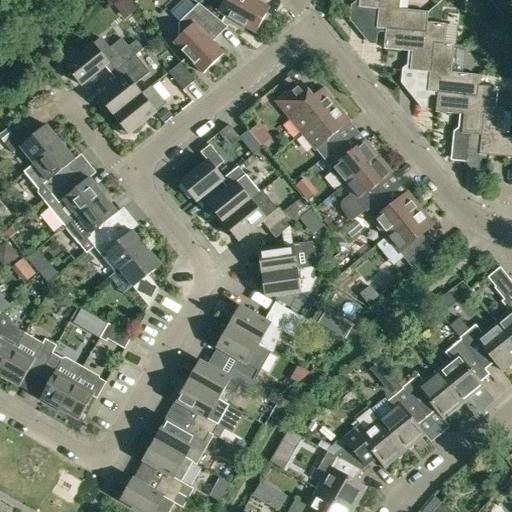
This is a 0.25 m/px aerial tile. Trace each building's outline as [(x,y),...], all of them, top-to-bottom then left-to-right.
[(270,8),(254,0),(220,0),(222,6),(218,12),(256,33),(270,8)] [(380,0),(359,0),(359,8),(365,8),(365,15),(378,16),(380,0)] [(426,33),(427,23),(428,13),(400,10),(401,0),(380,0),(378,16),(365,15),(364,22),(377,23),(377,28),(386,30),(426,33)] [(225,24),(200,4),(180,23),(179,38),(174,43),(203,74),(224,55),(213,42),(215,40),(215,33),(225,24)] [(415,78),(429,80),(433,43),(444,44),(446,25),(427,23),(426,33),(386,30),(384,50),(412,52),(410,71),(416,72),(415,78)] [(94,46),(66,68),(81,86),(105,67),(112,75),(129,61),(136,56),(137,55),(143,50),(144,49),(143,48),(137,41),(136,41),(129,46),(123,38),(102,55),(94,46)] [(454,45),(444,44),(433,43),(429,80),(415,78),(415,85),(429,87),(428,92),(438,93),(478,97),(479,86),(480,76),(451,73),(454,45)] [(100,99),(95,103),(106,116),(111,112),(114,117),(141,95),(148,90),(147,90),(147,89),(141,94),(134,86),(140,81),(143,78),(150,73),(136,56),(129,61),(112,75),(119,83),(100,99)] [(170,74),(183,91),(196,81),(183,64),(170,74)] [(465,162),(467,149),(467,142),(480,143),(484,106),(495,107),(498,88),(479,86),(478,97),(438,93),(436,112),(464,115),(462,134),(453,133),(450,160),(465,162)] [(141,95),(114,117),(119,123),(117,129),(122,135),(129,135),(165,105),(159,98),(150,87),(147,90),(148,90),(141,95)] [(288,118),(301,134),(337,105),(324,89),(308,101),(301,92),(281,107),(289,117),(288,118)] [(350,122),(337,105),(301,134),(315,151),(316,150),(324,159),(343,144),(335,135),(350,122)] [(480,150),(479,155),(511,158),(511,136),(503,136),(505,108),(495,107),(484,106),(480,143),(467,142),(467,149),(480,150)] [(166,108),(157,116),(164,125),(173,117),(166,108)] [(34,165),(61,144),(46,126),(35,135),(27,126),(5,144),(13,154),(20,148),(34,165)] [(14,136),(8,129),(0,135),(0,137),(4,142),(5,143),(14,136)] [(262,149),(248,131),(239,138),(253,156),(262,149)] [(350,153),(343,144),(324,159),(332,168),(330,169),(343,186),(379,157),(366,141),(350,153)] [(43,185),(51,195),(71,179),(63,170),(74,160),(61,144),(34,165),(25,173),(38,190),(43,185)] [(222,181),(223,180),(215,170),(220,166),(220,160),(209,146),(201,154),(208,162),(181,184),(196,202),(222,181)] [(392,174),(379,157),(343,186),(350,194),(344,199),(342,202),(342,206),(343,210),(344,212),(352,222),(365,211),(385,196),(377,186),(392,174)] [(223,180),(222,181),(228,190),(209,205),(224,223),(261,194),(239,167),(223,180)] [(65,227),(104,196),(89,179),(78,188),(71,179),(51,195),(58,204),(56,206),(55,208),(55,211),(55,213),(66,225),(64,226),(65,227)] [(261,194),(224,223),(238,241),(262,222),(268,231),(286,216),(279,207),(277,209),(263,192),(261,194)] [(392,205),(385,196),(365,211),(373,221),(373,222),(385,238),(421,209),(407,192),(392,205)] [(86,238),(94,247),(114,231),(106,222),(117,213),(104,196),(65,227),(66,228),(67,227),(77,239),(79,241),(82,241),(84,240),(86,238)] [(413,269),(432,254),(419,238),(435,226),(421,209),(385,238),(399,254),(400,253),(413,269)] [(293,224),(286,216),(268,231),(275,239),(293,224)] [(121,240),(114,231),(94,247),(101,256),(105,253),(120,271),(146,249),(132,231),(121,240)] [(262,275),(297,270),(316,267),(314,267),(312,254),(295,256),(294,247),(259,251),(262,275)] [(124,295),(133,287),(149,307),(159,289),(148,275),(160,265),(146,249),(120,271),(110,278),(124,295)] [(316,267),(297,270),(262,275),(265,297),(308,291),(314,285),(312,275),(316,267)] [(510,313),(497,324),(511,342),(511,282),(507,276),(498,284),(508,296),(501,302),(510,313)] [(368,305),(378,297),(370,286),(360,294),(368,305)] [(275,303),(270,312),(290,323),(295,314),(275,303)] [(259,345),(269,350),(271,351),(275,339),(276,338),(281,330),(300,342),(311,323),(295,314),(290,323),(270,312),(265,321),(240,307),(229,327),(259,345)] [(79,327),(86,313),(81,310),(73,324),(79,327)] [(0,376),(0,377),(18,345),(25,334),(12,326),(12,322),(12,320),(12,319),(11,318),(11,317),(10,316),(8,315),(7,315),(6,315),(5,315),(3,315),(2,316),(1,315),(0,316),(0,376)] [(352,327),(342,322),(335,334),(345,340),(352,327)] [(104,323),(96,337),(100,339),(102,337),(108,326),(104,323)] [(502,371),(511,362),(511,342),(497,324),(483,335),(476,326),(460,339),(461,341),(485,370),(494,362),(502,371)] [(125,350),(132,338),(109,325),(102,337),(125,350)] [(269,350),(259,345),(229,327),(217,347),(238,360),(233,369),(253,380),(262,363),(269,350)] [(25,334),(18,345),(0,377),(20,388),(31,368),(41,374),(53,354),(56,348),(46,343),(45,345),(25,334)] [(451,361),(438,372),(463,403),(483,387),(480,383),(489,375),(485,370),(461,341),(445,354),(451,361)] [(60,411),(78,379),(84,368),(66,357),(61,359),(53,354),(41,374),(51,379),(40,399),(60,411)] [(200,362),(189,382),(219,399),(226,387),(236,393),(240,386),(254,394),(259,384),(253,380),(233,369),(228,378),(200,362)] [(84,368),(78,379),(60,411),(79,422),(94,396),(98,399),(107,383),(100,379),(99,376),(84,368)] [(443,419),(463,403),(438,372),(424,383),(418,376),(402,389),(403,390),(426,418),(435,410),(443,419)] [(219,399),(189,382),(177,403),(198,415),(193,424),(213,435),(230,405),(219,399)] [(370,409),(404,451),(424,435),(417,426),(426,418),(403,390),(387,403),(383,398),(370,409)] [(271,391),(269,395),(278,401),(280,396),(271,391)] [(333,456),(361,471),(377,459),(384,468),(404,451),(370,409),(356,420),(360,425),(343,439),(348,446),(333,456)] [(202,454),(213,435),(193,424),(187,433),(166,421),(166,422),(162,419),(153,434),(158,436),(155,441),(185,458),(191,448),(202,454)] [(289,430),(281,445),(293,452),(301,437),(289,430)] [(155,441),(143,461),(165,473),(160,482),(179,493),(189,499),(194,490),(180,482),(191,462),(185,458),(155,441)] [(355,482),(361,471),(333,456),(327,452),(317,470),(325,475),(317,490),(352,510),(365,487),(355,482)] [(154,492),(133,480),(121,501),(141,511),(168,511),(174,503),(183,509),(189,499),(179,493),(160,482),(154,492)] [(279,511),(283,503),(257,488),(252,496),(279,511)] [(351,511),(352,510),(317,490),(308,505),(296,498),(287,511),(351,511)] [(452,511),(441,502),(432,511),(452,511)]
